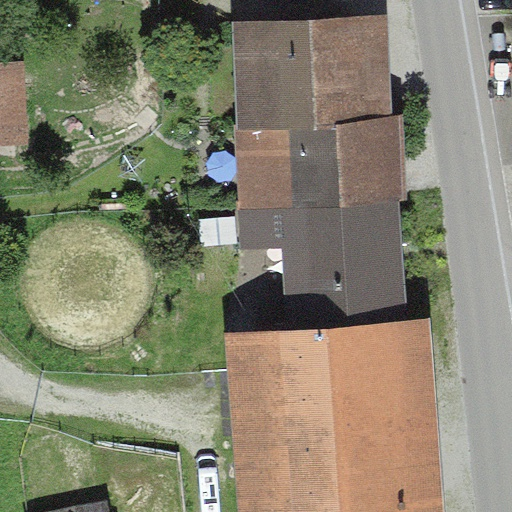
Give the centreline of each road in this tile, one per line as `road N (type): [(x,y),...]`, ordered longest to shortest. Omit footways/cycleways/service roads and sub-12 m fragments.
road 1 (tertiary): [(511,505),(437,0)]
road 2 (track): [(0,375),(50,400),(185,421)]
